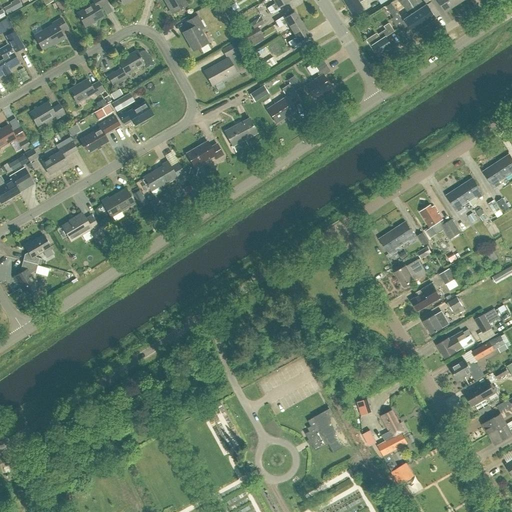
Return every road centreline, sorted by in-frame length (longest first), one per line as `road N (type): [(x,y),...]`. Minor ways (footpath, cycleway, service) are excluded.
road 1 (tertiary): [(24,331),(380,97)]
road 2 (unclassified): [(0,446),(339,227)]
road 3 (residential): [(502,511),(339,227)]
road 4 (residential): [(0,233),(181,125),(190,110),(187,92)]
road 5 (residential): [(187,92),(156,35),(141,28),(0,104)]
road 6 (unclassified): [(339,227),(511,116)]
road 7 (tertiary): [(380,97),(511,9)]
road 8 (residential): [(370,78),(489,0)]
